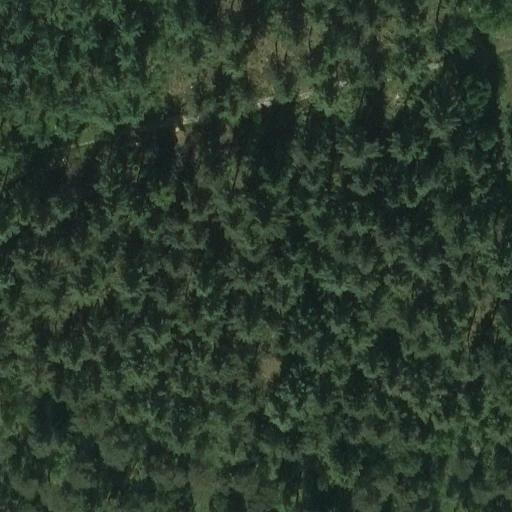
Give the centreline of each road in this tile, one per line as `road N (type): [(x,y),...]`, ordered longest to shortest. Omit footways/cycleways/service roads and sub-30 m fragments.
road 1 (track): [(0,180),(471,71)]
road 2 (track): [(511,236),(456,0)]
